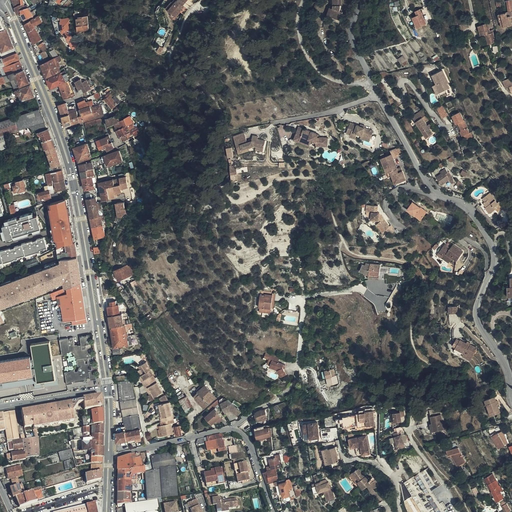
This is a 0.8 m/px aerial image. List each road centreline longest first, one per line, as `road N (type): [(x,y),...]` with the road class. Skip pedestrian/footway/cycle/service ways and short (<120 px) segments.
road 1 (track): [(434,365),(414,342),(413,299),(423,277),(416,265),(347,247),(316,182),(277,181),(238,202),(212,165)]
road 2 (tertiary): [(12,19),(72,178),(107,388)]
road 3 (residential): [(511,393),(478,319),(495,260),(490,241),(465,205),(426,181),(378,95)]
road 4 (residential): [(109,452),(237,431),(249,440),(274,511)]
road 5 (track): [(201,0),(181,20),(174,49),(180,68),(212,100),(212,165)]
road 6 (unknown): [(370,80),(322,74),(304,39),(306,0)]
